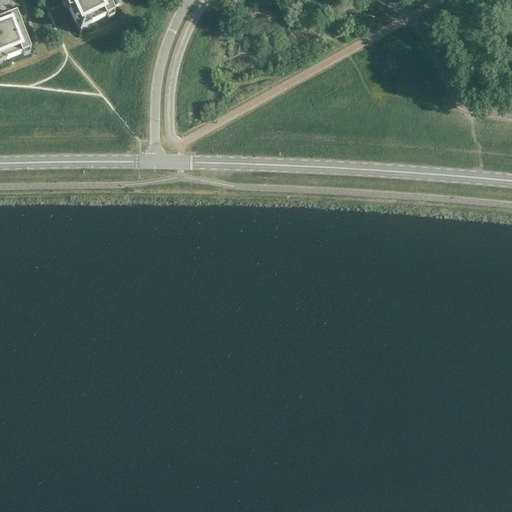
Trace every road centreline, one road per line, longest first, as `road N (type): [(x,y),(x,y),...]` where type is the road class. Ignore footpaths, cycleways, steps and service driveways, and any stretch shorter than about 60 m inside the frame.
road 1 (tertiary): [(511,183),(154,164)]
road 2 (residential): [(154,164),(160,68),(190,0)]
road 3 (tertiary): [(154,164),(0,164)]
